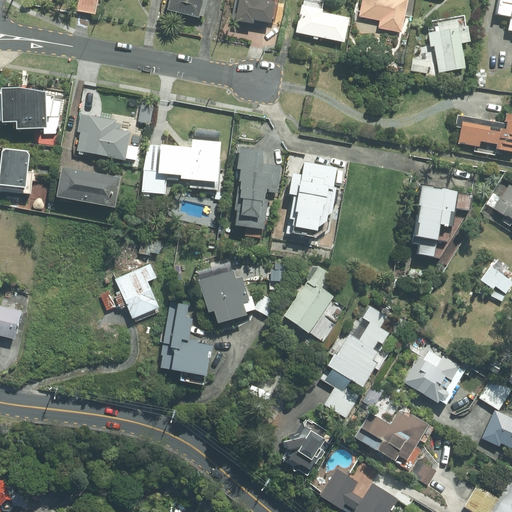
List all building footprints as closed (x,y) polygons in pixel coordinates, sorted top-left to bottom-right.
[(79,0),(78,12),(97,16),(99,0),(79,0)] [(170,0),(168,11),(199,19),(203,0),(170,0)] [(240,0),(236,23),(266,29),(267,24),(272,25),(277,4),(270,3),(270,0),(240,0)] [(379,29),(402,34),(408,0),(363,0),(360,18),(381,22),(379,29)] [(511,0),(498,0),(496,15),(509,18),(507,31),(511,31),(511,65),(511,68),(511,0)] [(296,33),(345,43),(350,19),(322,13),(323,10),(301,6),(296,33)] [(435,47),(439,72),(467,68),(463,44),(472,43),(470,27),(461,29),(459,21),(439,24),(441,32),(429,34),(431,48),(435,47)] [(428,74),(430,62),(413,59),(411,71),(428,74)] [(19,90),(0,90),(0,122),(16,122),(16,130),(47,129),(46,94),(19,90)] [(117,121),(81,115),(78,132),(81,133),(77,152),(111,158),(110,159),(126,162),(132,133),(115,130),(117,121)] [(511,115),(507,115),(506,123),(507,123),(507,125),(457,116),(455,128),(460,129),(457,144),(479,148),(480,143),(498,146),(497,150),(511,153),(511,115)] [(219,183),(222,143),(199,142),(198,149),(162,146),(160,176),(183,177),(183,181),(219,183)] [(269,151),(238,147),(235,170),(242,171),(235,226),(266,230),(271,193),(279,195),(283,167),(268,165),(269,151)] [(0,191),(30,195),(33,172),(26,171),(29,152),(3,149),(0,173),(0,191)] [(340,167),(307,161),(304,174),(295,173),(291,195),(296,196),(291,220),(296,221),(294,228),(321,233),(322,228),(329,223),(331,214),(335,214),(340,188),(336,187),(340,167)] [(117,210),(122,180),(63,169),(58,199),(117,210)] [(419,245),(417,255),(433,258),(436,242),(448,244),(454,211),(466,213),(469,193),(419,185),(416,205),(418,206),(411,243),(419,245)] [(511,186),(510,185),(495,210),(508,219),(509,217),(511,219),(511,186)] [(160,255),(162,244),(142,240),(140,254),(149,256),(149,253),(160,255)] [(239,250),(205,260),(206,265),(209,264),(212,273),(243,265),(239,250)] [(157,279),(151,265),(115,280),(120,292),(117,294),(118,297),(115,298),(120,309),(127,305),(134,321),(160,310),(148,283),(157,279)] [(330,275),(317,266),(312,266),(305,277),(306,281),(283,317),(309,334),(309,333),(323,341),(336,322),(322,313),(333,296),(321,288),(330,275)] [(505,276),(491,267),(488,271),(489,271),(482,281),(495,290),(505,276)] [(286,270),(271,269),(270,282),(285,282),(286,270)] [(221,327),(250,318),(248,314),(257,312),(254,303),(251,304),(243,278),(237,280),(235,271),(200,281),(211,315),(217,313),(221,327)] [(428,294),(432,288),(426,284),(422,291),(428,294)] [(502,303),(506,296),(494,290),(491,297),(502,303)] [(108,312),(117,307),(111,293),(102,297),(108,312)] [(179,381),(201,385),(206,358),(209,358),(211,346),(197,343),(197,340),(189,339),(192,319),(186,318),(188,304),(171,301),(158,367),(171,370),(171,371),(181,373),(179,381)] [(0,336),(16,340),(22,311),(0,306),(0,336)] [(334,389),(324,405),(345,419),(359,396),(347,389),(351,382),(363,389),(378,365),(373,362),(390,334),(382,329),(388,318),(371,307),(364,319),(370,323),(360,341),(350,335),(337,356),(335,355),(320,380),(334,389)] [(448,389),(461,367),(444,357),(437,368),(419,357),(403,382),(439,404),(448,389)] [(254,375),(247,393),(267,401),(275,384),(254,375)] [(507,390),(491,378),(478,398),(495,409),(507,390)] [(383,391),(374,384),(363,402),(373,408),(383,391)] [(428,486),(437,471),(418,460),(423,452),(417,448),(430,425),(412,414),(410,418),(399,411),(391,425),(377,416),(362,442),(409,471),(407,473),(428,486)] [(511,419),(495,411),(482,440),(500,448),(502,445),(511,449),(511,419)] [(333,436),(306,418),(303,423),(302,423),(295,433),(289,434),(290,440),(283,442),(284,449),(292,448),(283,462),(294,469),(296,474),(300,472),(307,477),(333,436)] [(353,482),(333,469),(316,496),(336,509),(340,503),(349,509),(347,511),(381,511),(390,498),(366,483),(356,497),(347,491),(353,482)] [(511,511),(511,478),(508,476),(485,511),(505,511),(507,509),(511,511)] [(484,511),(493,498),(473,485),(459,506),(468,511),(484,511)] [(70,496),(61,504),(68,511),(77,504),(70,496)]
